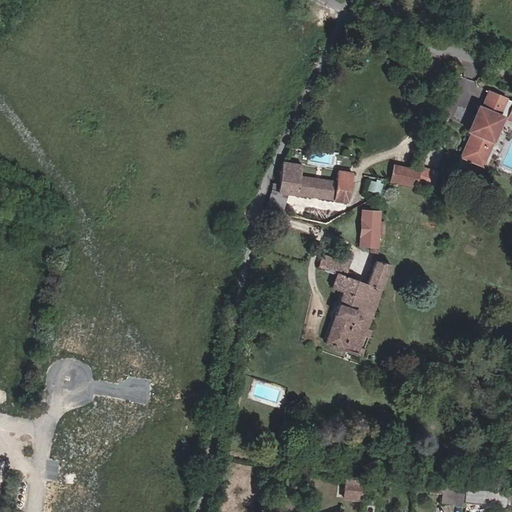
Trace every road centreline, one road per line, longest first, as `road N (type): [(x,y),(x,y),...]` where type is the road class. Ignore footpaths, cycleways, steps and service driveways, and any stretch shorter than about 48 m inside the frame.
road 1 (residential): [(197,511),(255,205),(345,8)]
road 2 (residential): [(34,511),(51,411),(69,384),(133,391)]
road 3 (residential): [(511,73),(345,8)]
